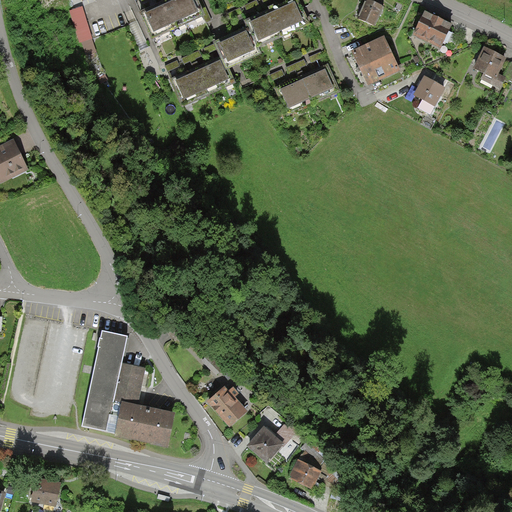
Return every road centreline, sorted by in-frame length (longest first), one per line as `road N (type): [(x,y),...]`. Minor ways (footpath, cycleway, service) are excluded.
road 1 (residential): [(126,298),(24,107),(0,26)]
road 2 (primary): [(0,435),(207,483)]
road 3 (residential): [(207,483),(212,436),(126,298)]
